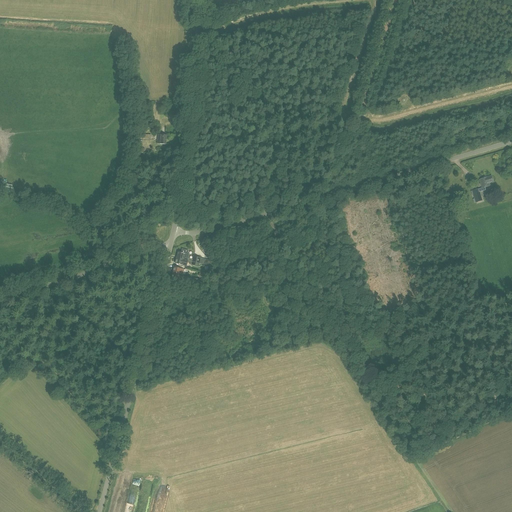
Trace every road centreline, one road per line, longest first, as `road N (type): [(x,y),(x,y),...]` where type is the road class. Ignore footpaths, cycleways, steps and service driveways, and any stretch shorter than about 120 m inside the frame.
road 1 (unclassified): [(174,230),(201,231),(511,141)]
road 2 (unclassified): [(99,511),(171,242)]
road 3 (unclassified): [(174,230),(202,0)]
road 4 (unclassified): [(0,295),(171,242)]
